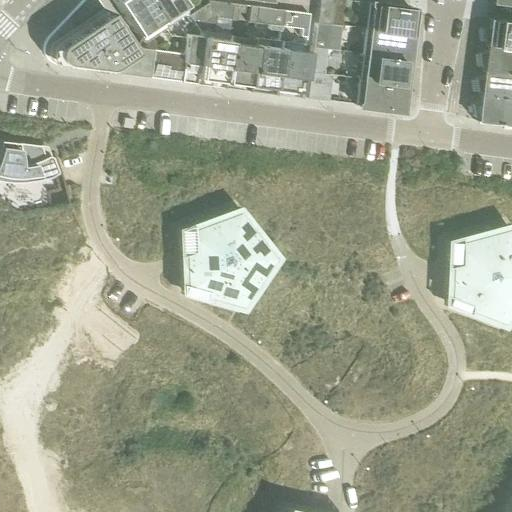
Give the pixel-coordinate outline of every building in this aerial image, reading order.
[(111,0),(139,40),(161,26),(143,0),(111,0)] [(176,0),(143,0),(161,26),(175,16),(175,17),(185,11),(176,0)] [(197,35),(192,77),(220,80),(226,35),(226,33),(210,31),(212,16),(228,18),(230,3),(206,0),(206,2),(209,15),(193,24),(198,32),(197,35)] [(339,24),(342,7),(342,0),(316,0),(314,21),(326,22),(329,23),(339,24)] [(364,1),(361,27),(405,33),(408,7),(364,1)] [(209,15),(206,2),(187,14),(193,24),(209,15)] [(240,4),(230,3),(228,18),(233,19),(234,11),(239,12),(240,4)] [(244,21),(253,22),(255,6),(246,5),(244,21)] [(278,32),(279,25),(281,9),(255,6),(253,22),(266,23),(265,30),(278,32)] [(147,76),(151,48),(132,45),(128,47),(102,8),(53,41),(58,60),(75,62),(80,63),(95,65),(97,66),(99,66),(101,65),(101,71),(121,73),(147,76)] [(281,9),(279,25),(304,28),(306,12),(281,9)] [(484,41),(484,43),(511,46),(511,20),(485,17),(485,18),(487,19),(486,26),(478,27),(480,40),(484,41)] [(323,46),(326,22),(314,21),(310,45),(318,46),(323,46)] [(402,57),(405,33),(361,27),(357,51),(402,57)] [(191,82),(192,77),(197,35),(184,34),(182,52),(178,81),(191,82)] [(220,80),(245,84),(251,39),(251,38),(226,35),(220,80)] [(245,84),(271,87),(278,40),(251,36),(251,38),(251,39),(245,84)] [(302,43),(278,40),(271,87),(296,90),(302,43)] [(511,46),(484,43),(482,51),(475,52),(477,66),(480,66),(480,69),(511,72),(511,46)] [(310,45),(307,69),(315,71),(318,46),(310,45)] [(182,52),(151,48),(147,76),(178,81),(182,52)] [(399,82),(402,57),(357,51),(354,76),(399,82)] [(328,72),(315,71),(307,69),(303,97),(319,99),(324,100),(328,72)] [(511,98),(511,72),(480,69),(479,76),(471,77),(473,91),(477,91),(477,94),(511,98)] [(395,109),(399,82),(354,76),(351,103),(395,109)] [(511,98),(477,94),(476,102),(468,102),(470,116),(474,117),(474,118),(471,118),(471,119),(511,124),(511,98)] [(0,179),(4,180),(9,181),(10,182),(11,182),(13,180),(14,181),(16,181),(17,181),(19,181),(20,181),(21,180),(22,180),(27,179),(31,178),(32,178),(33,178),(34,179),(34,178),(35,177),(38,175),(40,174),(43,174),(46,173),(47,172),(48,172),(49,172),(50,171),(50,170),(50,169),(49,167),(49,166),(47,161),(45,154),(45,153),(44,153),(43,154),(40,155),(37,146),(37,145),(36,144),(35,144),(0,139),(0,179)] [(250,232),(252,230),(245,221),(242,223),(232,210),(177,230),(178,251),(184,251),(184,262),(178,262),(179,288),(236,304),(268,256),(250,232)] [(511,240),(511,241),(502,227),(446,242),(444,263),(450,263),(450,274),(444,274),(443,300),(497,321),(511,302),(511,240)] [(511,511),(511,499),(510,498),(502,511),(511,511)]
